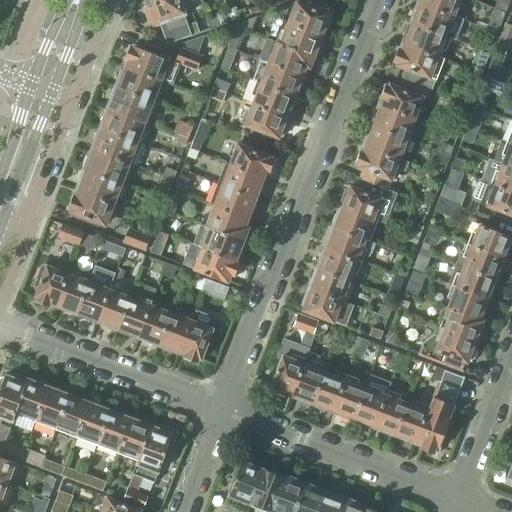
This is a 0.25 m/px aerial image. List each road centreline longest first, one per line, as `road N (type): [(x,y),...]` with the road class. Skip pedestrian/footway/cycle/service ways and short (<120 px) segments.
road 1 (residential): [(376,0),(221,411)]
road 2 (residential): [(456,500),(221,411)]
road 3 (residential): [(221,411),(0,326)]
road 4 (residential): [(26,216),(111,0)]
road 5 (residential): [(456,500),(511,357)]
road 6 (tertiary): [(0,228),(51,94)]
